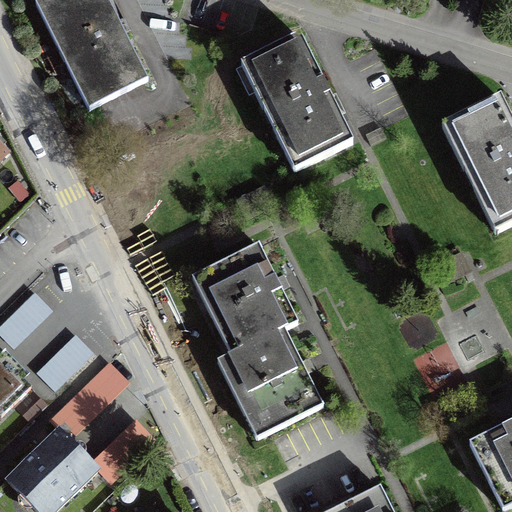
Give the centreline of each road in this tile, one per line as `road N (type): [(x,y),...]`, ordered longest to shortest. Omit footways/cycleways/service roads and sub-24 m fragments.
road 1 (residential): [(0,55),(226,511)]
road 2 (residential): [(275,0),(511,71)]
